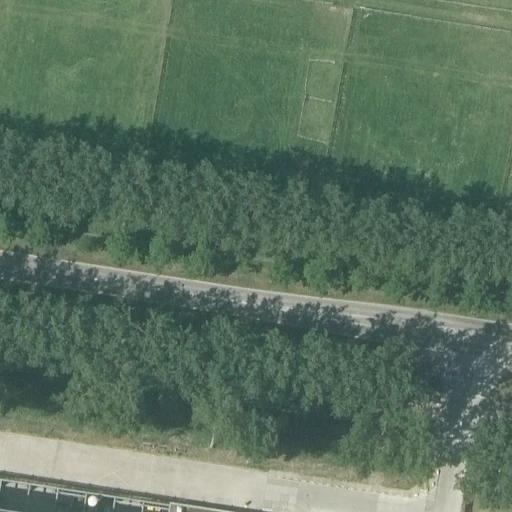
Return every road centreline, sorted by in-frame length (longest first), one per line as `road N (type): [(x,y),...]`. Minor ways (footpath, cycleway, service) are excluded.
road 1 (tertiary): [(339,315),(0,262)]
road 2 (tertiary): [(339,315),(382,336),(433,342),(464,335)]
road 3 (tertiary): [(464,335),(436,320),(387,312),(339,315)]
